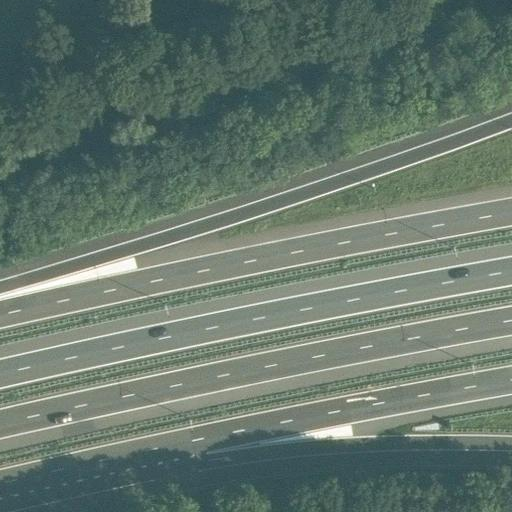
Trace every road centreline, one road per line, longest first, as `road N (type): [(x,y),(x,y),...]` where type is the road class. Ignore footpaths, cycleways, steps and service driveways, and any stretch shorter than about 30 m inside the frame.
road 1 (motorway): [(511,120),(0,298)]
road 2 (motorway): [(0,432),(511,324)]
road 3 (motorway): [(511,267),(0,370)]
road 4 (motorway): [(511,212),(0,313)]
road 5 (motorway): [(191,446),(511,383)]
road 6 (motorway): [(191,446),(511,446)]
road 7 (motorway): [(0,490),(191,446)]
